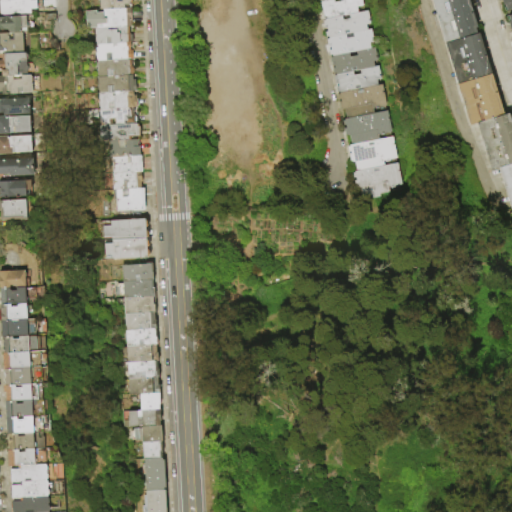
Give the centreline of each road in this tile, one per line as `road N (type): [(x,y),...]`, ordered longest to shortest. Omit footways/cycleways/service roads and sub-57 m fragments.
road 1 (secondary): [(160,0),(189,511)]
road 2 (residential): [(306,0),(333,168)]
